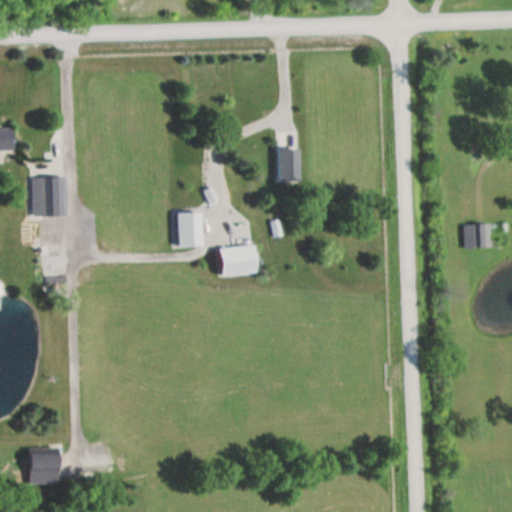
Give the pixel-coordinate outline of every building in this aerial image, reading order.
[(0,151),(10,151),(10,128),(0,128),(0,151)] [(276,149),(276,181),(296,181),(296,149),(276,149)] [(353,149),(318,149),(318,169),(353,169),(353,149)] [(30,217),(63,217),(63,178),(30,178),(30,217)] [(174,213),(175,247),(199,246),(198,212),(174,213)] [(251,246),(216,249),(218,276),(253,273),(251,246)] [(27,455),(27,484),(55,484),(55,455),(27,455)]
